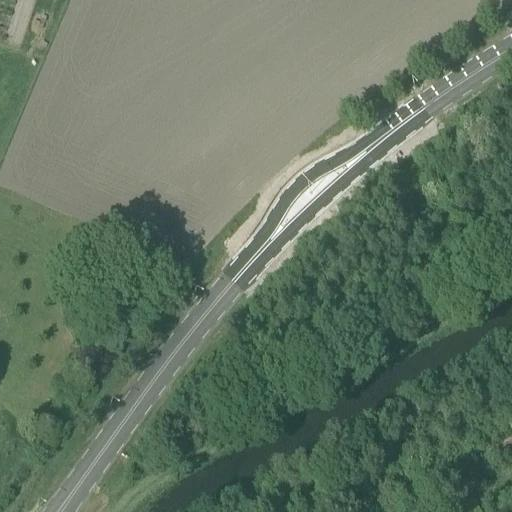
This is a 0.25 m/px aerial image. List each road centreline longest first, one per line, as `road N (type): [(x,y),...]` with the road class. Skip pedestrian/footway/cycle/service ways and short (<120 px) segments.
road 1 (primary): [(64,506),(240,274)]
road 2 (primary): [(398,128),(324,162),(296,186),(269,216),(240,274)]
road 3 (primary): [(240,274),(372,161),(398,128)]
road 4 (primary): [(398,128),(511,50)]
